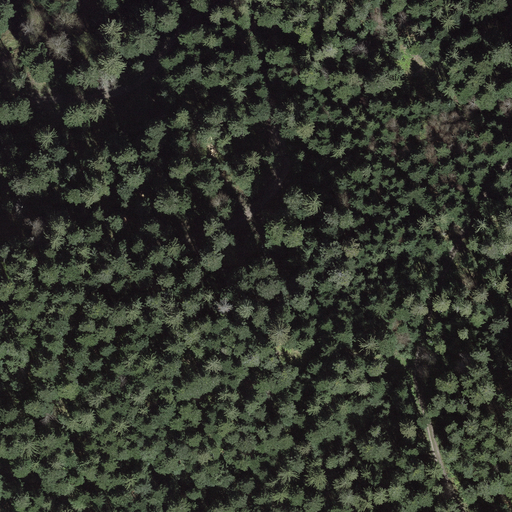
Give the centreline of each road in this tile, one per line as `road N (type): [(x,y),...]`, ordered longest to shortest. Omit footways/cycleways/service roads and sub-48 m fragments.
road 1 (track): [(466,511),(440,467),(418,365),(447,261),(511,165)]
road 2 (track): [(0,101),(108,92),(140,80),(183,22),(217,0)]
